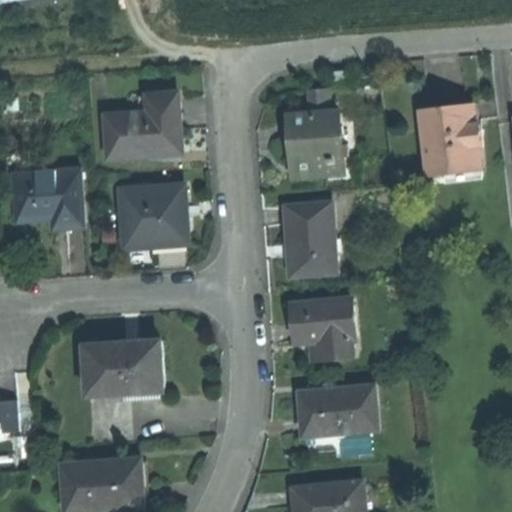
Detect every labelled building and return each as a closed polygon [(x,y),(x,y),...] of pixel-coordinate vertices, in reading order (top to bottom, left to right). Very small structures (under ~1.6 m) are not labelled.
[(330,70),(331,80),(348,79),(347,69),(330,70)] [(328,88),(312,90),(314,114),(326,113),(325,105),(334,104),(332,88),(328,88)] [(108,115),(111,157),(183,152),(180,122),(178,92),(149,94),(150,112),(108,115)] [(421,112),(429,173),(444,171),(481,166),(473,106),(443,109),(421,112)] [(291,146),(294,176),(344,171),(338,112),(326,113),(314,114),(289,116),(291,146)] [(481,166),(444,171),(445,182),(482,177),(481,166)] [(86,225),(82,168),(16,173),(20,220),(48,218),(65,217),(66,226),(86,225)] [(20,220),(16,173),(10,174),(13,220),(20,220)] [(123,188),(127,245),(190,240),(188,214),(186,184),(123,188)] [(289,243),(292,275),(338,271),(332,202),(286,205),(289,243)] [(355,337),(352,299),(295,304),(297,325),(299,342),(323,339),(324,357),(354,354),(352,337),(355,337)] [(124,328),(125,343),(149,341),(148,326),(135,327),(124,328)] [(166,390),(163,341),(149,341),(125,343),(87,345),(89,394),(166,390)] [(305,415),(307,435),(310,435),(337,433),(382,429),(378,386),(303,392),(305,415)] [(3,423),(3,430),(5,430),(19,429),(17,399),(1,400),(1,404),(3,423)] [(337,433),(310,435),(311,450),(339,448),(337,433)] [(145,456),(67,462),(70,510),(118,507),(149,504),(148,501),(147,483),(145,456)] [(296,508),(296,511),(365,511),(362,480),(294,487),(296,508)] [(148,501),(149,504),(118,507),(118,511),(154,511),(154,500),(148,501)]
